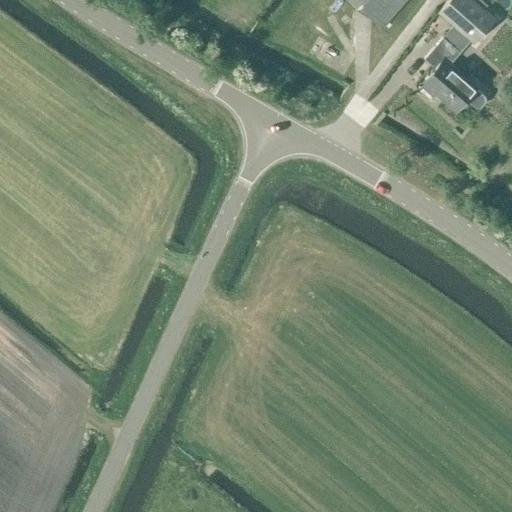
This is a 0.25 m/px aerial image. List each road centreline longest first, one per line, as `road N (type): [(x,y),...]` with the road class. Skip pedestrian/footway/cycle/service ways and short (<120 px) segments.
road 1 (unclassified): [(92,511),(274,125)]
road 2 (tertiary): [(511,272),(274,125)]
road 3 (tertiary): [(274,125),(68,0)]
